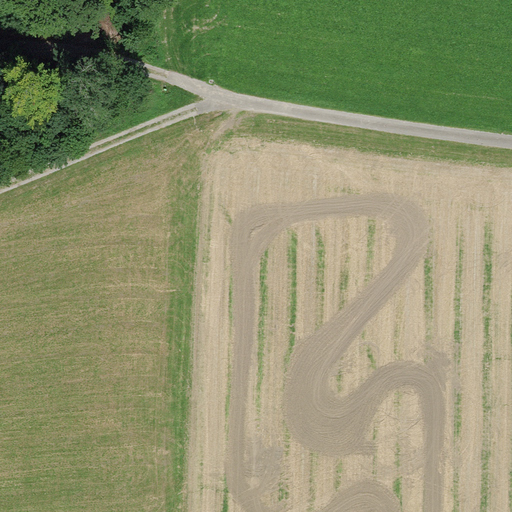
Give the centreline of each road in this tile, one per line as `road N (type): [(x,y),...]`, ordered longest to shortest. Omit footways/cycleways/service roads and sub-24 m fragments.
road 1 (track): [(0,44),(73,48),(258,103),(511,138)]
road 2 (track): [(0,205),(224,95)]
